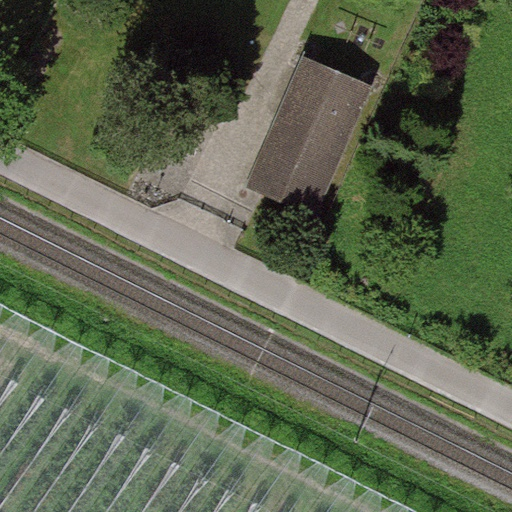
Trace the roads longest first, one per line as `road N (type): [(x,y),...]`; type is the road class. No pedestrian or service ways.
road 1 (unclassified): [(0,152),(511,406)]
road 2 (track): [(0,323),(372,511)]
